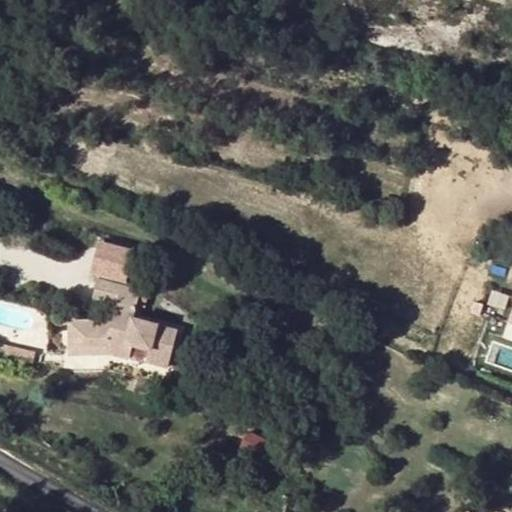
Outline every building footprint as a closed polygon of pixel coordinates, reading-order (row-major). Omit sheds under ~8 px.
[(124,253),(88,245),(81,275),(118,283),(124,253)] [(511,258),(511,259),(506,275),(485,268),(476,294),(491,298),(487,309),(492,311),(492,310),(507,315),(503,326),(511,328),(511,258)] [(114,303),(128,306),(131,290),(91,282),(88,297),(114,303)] [(109,320),(125,324),(126,318),(128,306),(114,303),(109,320)] [(489,321),(503,326),(507,315),(492,310),(492,311),(489,321)] [(171,330),(126,318),(125,324),(109,320),(65,321),(65,338),(78,338),(78,346),(105,347),(105,356),(117,356),(163,367),(171,330)] [(65,338),(66,356),(105,356),(105,347),(78,346),(78,338),(65,338)] [(225,469),(212,463),(199,491),(212,496),(225,469)]
